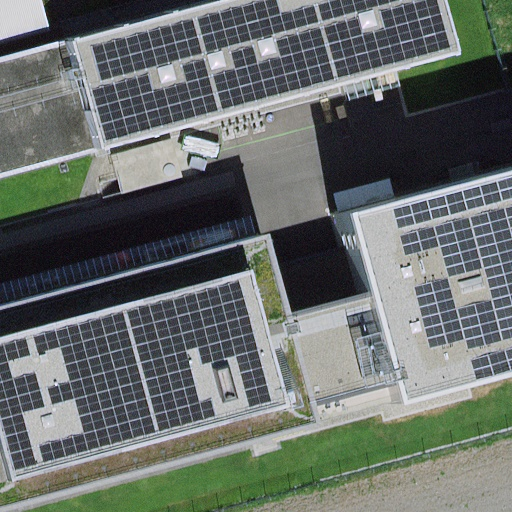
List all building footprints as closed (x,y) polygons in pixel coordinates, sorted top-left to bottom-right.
[(0,0),(0,58),(45,46),(32,0),(0,0)] [(225,0),(45,46),(77,165),(453,68),(435,0),(225,0)] [(0,58),(0,185),(77,165),(45,46),(0,58)] [(511,168),(334,217),(387,407),(511,372),(511,168)] [(0,315),(0,511),(320,425),(271,243),(0,315)]
